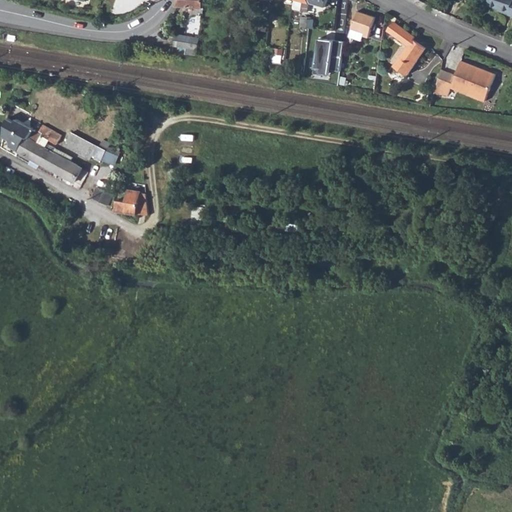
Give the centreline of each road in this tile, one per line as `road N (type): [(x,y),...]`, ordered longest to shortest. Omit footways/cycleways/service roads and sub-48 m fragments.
road 1 (track): [(511,172),(189,118),(165,126),(152,144),(157,216),(131,233)]
road 2 (tertiary): [(0,10),(110,33),(147,21),(167,0)]
road 3 (residential): [(0,160),(131,233)]
road 4 (residential): [(511,54),(389,0)]
